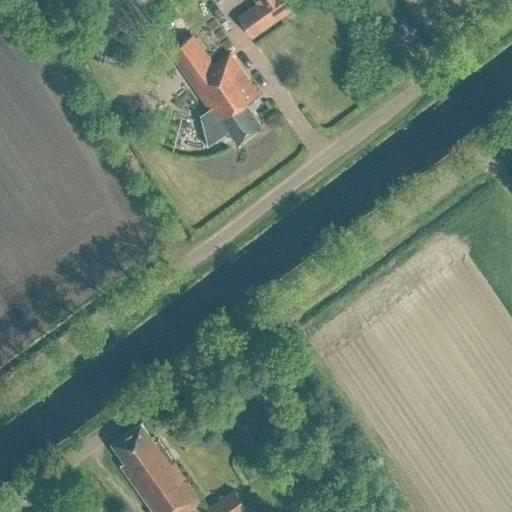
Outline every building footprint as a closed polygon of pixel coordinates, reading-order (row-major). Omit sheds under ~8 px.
[(252,37),(291,10),(284,0),(254,0),(257,4),(238,17),(252,37)] [(192,33),(168,50),(209,107),(200,114),(207,145),(228,130),(236,142),(261,125),(245,102),(258,93),(229,52),(213,63),(192,33)] [(154,441),(140,422),(111,443),(124,462),(121,464),(154,511),(185,511),(202,500),(158,438),(154,441)] [(208,511),(243,511),(245,511),(231,490),(206,508),(208,511)] [(80,511),(73,501),(56,511),(80,511)]
